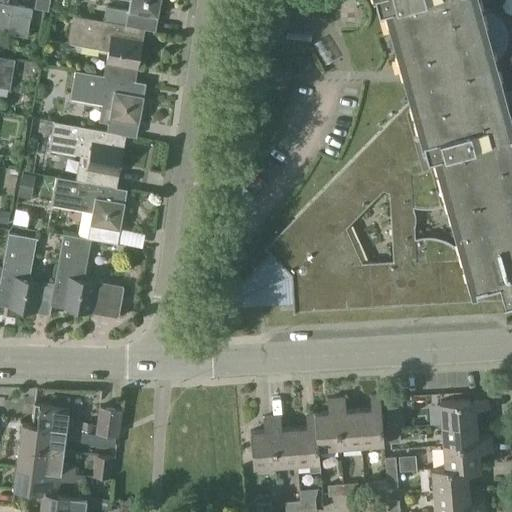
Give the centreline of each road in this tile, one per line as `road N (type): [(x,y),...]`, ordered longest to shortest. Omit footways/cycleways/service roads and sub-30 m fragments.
road 1 (residential): [(164,363),(208,0)]
road 2 (residential): [(164,363),(511,344)]
road 3 (residential): [(0,363),(164,363)]
